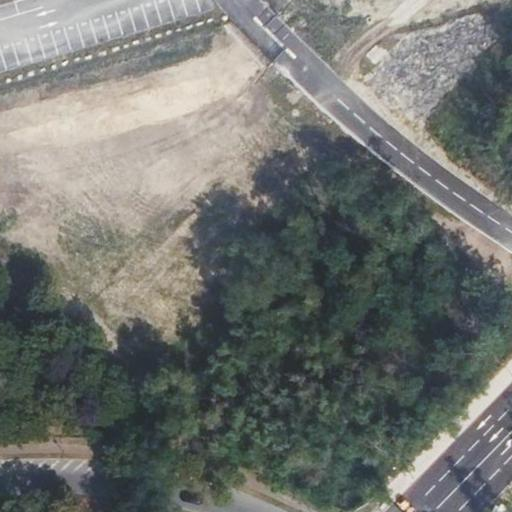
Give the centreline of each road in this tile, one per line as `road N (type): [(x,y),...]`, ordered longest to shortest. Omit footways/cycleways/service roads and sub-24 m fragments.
road 1 (tertiary): [(241,511),(106,477),(0,482)]
road 2 (unknown): [(61,13),(123,206)]
road 3 (unknown): [(338,103),(198,235)]
road 4 (unknown): [(149,174),(280,45)]
